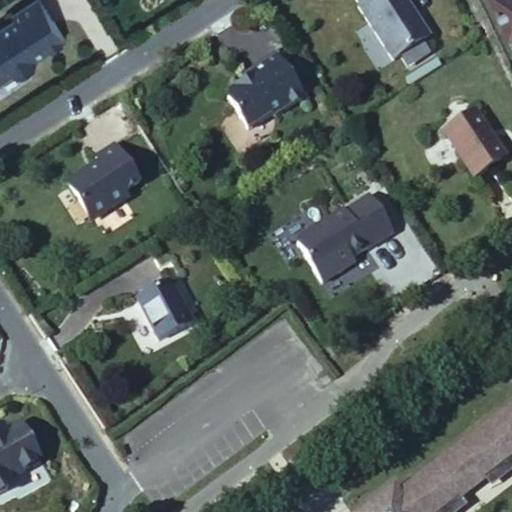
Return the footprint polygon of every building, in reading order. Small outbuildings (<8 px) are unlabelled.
[(354,0),(367,20),(398,0),(354,0)] [(398,0),(367,20),(365,22),(400,75),(406,71),(427,57),(435,52),(421,30),(401,0),(398,0)] [(511,0),(490,0),(511,43),(511,0)] [(5,43),(0,45),(0,89),(4,97),(21,86),(28,88),(41,80),(42,73),(72,54),(45,11),(19,28),(22,32),(15,36),(5,43)] [(427,57),(406,71),(413,82),(434,69),(427,57)] [(283,129),(312,111),(285,68),(256,86),(259,91),(252,95),(251,95),(238,103),(237,110),(257,141),(279,128),(283,129)] [(481,128),(451,149),(481,193),(511,173),(481,128)] [(91,181),(70,194),(93,231),(132,207),(129,202),(142,194),(118,156),(100,168),(103,173),(97,177),(99,179),(95,181),(91,181)] [(349,226),(304,253),(303,259),(327,299),(339,292),(336,287),(346,281),(372,265),(372,266),(398,250),(375,212),(351,228),(349,226)] [(346,281),(336,287),(339,292),(349,286),(346,281)] [(196,337),(175,296),(142,313),(163,354),(196,337)] [(445,511),(511,461),(511,424),(405,505),(401,499),(383,511),(445,511)] [(0,504),(4,502),(6,494),(5,491),(38,473),(17,436),(2,444),(0,440),(0,504)] [(511,461),(445,511),(470,511),(467,508),(491,490),(498,500),(511,489),(511,461)]
